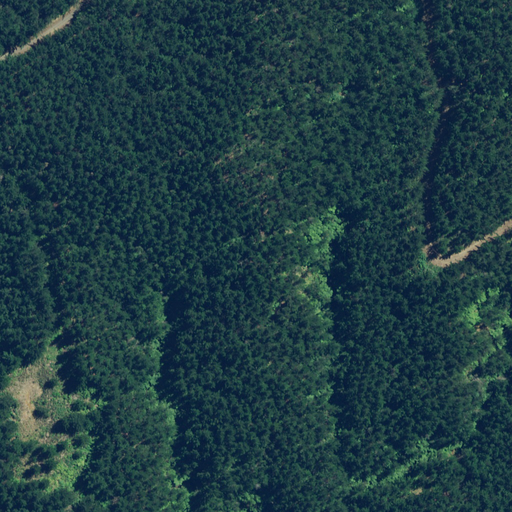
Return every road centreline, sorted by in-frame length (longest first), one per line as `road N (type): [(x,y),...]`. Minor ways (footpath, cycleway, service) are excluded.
road 1 (track): [(511,229),(434,268),(424,251),(420,206),(445,99),(427,51),(421,0)]
road 2 (track): [(106,0),(52,42),(0,64)]
